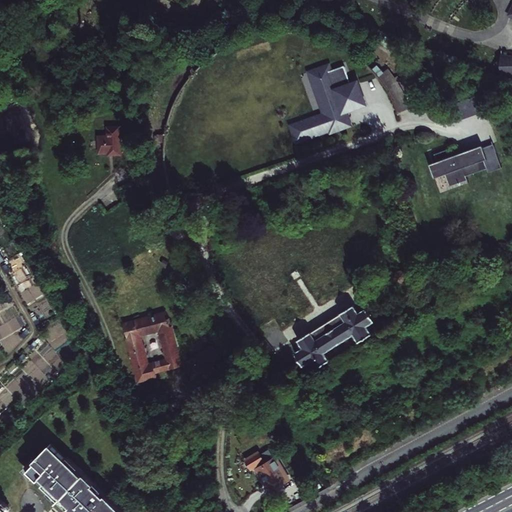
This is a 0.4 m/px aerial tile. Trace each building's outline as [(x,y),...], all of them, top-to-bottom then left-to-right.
[(511,54),(505,54),(503,70),(511,70),(511,54)] [(317,75),(328,107),(295,119),(301,134),(333,122),(333,123),(345,119),(343,113),(349,111),(347,104),(368,97),(360,76),(355,78),(348,59),(333,64),(334,69),(329,70),(328,69),(323,71),(323,72),(317,75)] [(402,111),(414,106),(408,91),(401,79),(393,67),(383,74),(390,84),(398,99),(402,111)] [(482,95),(467,100),(471,113),(486,108),(482,95)] [(441,158),(434,161),(438,174),(449,171),(453,184),(461,181),(461,183),(467,181),(466,179),(472,177),(470,173),(491,166),(492,169),(506,165),(498,142),(487,145),(487,142),(455,153),(452,146),(438,151),(441,158)] [(120,144),(110,144),(111,160),(121,160),(120,144)] [(422,279),(423,273),(419,270),(414,273),(413,278),(418,281),(422,279)] [(306,342),(299,347),(307,361),(315,357),(319,364),(333,356),(329,348),(358,330),(363,338),(376,330),(372,322),(380,317),(371,303),(363,308),(358,301),(345,309),(346,310),(316,328),(315,327),(302,335),(306,342)] [(162,365),(185,359),(172,304),(161,307),(162,309),(130,317),(144,374),(163,369),(162,365)] [(191,356),(197,369),(205,364),(208,370),(220,362),(217,357),(225,352),(217,339),(191,356)] [(66,459),(51,444),(32,459),(25,467),(71,511),(122,511),(105,495),(104,496),(97,489),(99,488),(68,457),(66,459)] [(252,471),(256,468),(267,462),(260,451),(245,459),(252,471)] [(267,462),(256,468),(270,492),(292,479),(277,456),(267,462)] [(0,511),(7,511),(10,510),(0,500),(0,511)]
